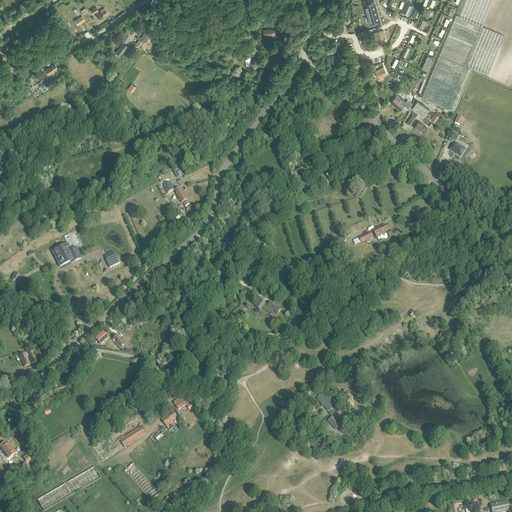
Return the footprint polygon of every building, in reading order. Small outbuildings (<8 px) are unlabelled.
[(369,5),(365,6),(370,24),(374,22),(376,27),(381,25),(380,21),(379,21),(374,7),(376,7),(373,0),(368,0),(369,5)] [(482,26),(493,0),(464,0),(458,16),(456,15),(422,98),(451,111),(469,69),(465,68),(466,65),(487,74),(503,35),(482,26)] [(405,9),(404,12),(409,15),(413,7),(407,4),(406,7),(407,8),(406,10),(405,9)] [(105,17),(104,16),(108,13),(104,8),(99,12),(98,11),(96,12),(97,14),(96,15),(100,20),(105,17)] [(85,20),(82,16),(75,20),(78,25),(85,20)] [(385,42),(383,37),(386,37),(384,30),(373,33),(375,40),(379,39),(380,43),(385,42)] [(123,43),(123,42),(124,43),(129,36),(128,36),(129,35),(125,32),(125,33),(124,32),(118,40),(123,43)] [(141,39),(145,42),(150,36),(146,33),(141,39)] [(363,41),(365,49),(371,47),(369,39),(363,41)] [(123,52),(124,53),(128,47),(123,43),(116,53),(120,56),(123,52)] [(53,70),(52,68),(55,66),(53,62),(43,68),(47,73),(53,70)] [(375,71),(379,78),(387,74),(384,67),(375,71)] [(397,68),(394,76),(400,79),(403,70),(397,68)] [(47,88),(54,84),(51,79),(44,84),(47,88)] [(132,92),(136,87),(131,84),(127,89),(132,92)] [(396,97),(392,102),(400,110),(405,106),(408,109),(412,104),(408,101),(407,103),(404,100),(402,102),(396,97)] [(424,117),(429,110),(417,101),(412,109),(424,117)] [(410,126),(416,116),(413,114),(406,124),(410,126)] [(420,129),(424,132),(428,127),(424,125),(424,124),(419,120),(414,128),(419,131),(420,129)] [(454,133),(448,141),(452,143),(457,135),(454,133)] [(461,156),(465,149),(454,142),(450,149),(461,156)] [(477,157),(474,152),(469,156),(472,161),(477,157)] [(174,190),(170,182),(163,186),(167,193),(174,190)] [(183,203),(185,207),(189,204),(180,188),(175,191),(182,203),(183,203)] [(351,195),(348,188),(343,190),(345,197),(351,195)] [(388,231),(385,225),(373,230),(376,238),(386,234),(385,232),(388,231)] [(355,245),(361,243),(366,241),(366,243),(368,242),(368,243),(371,241),(370,239),(373,238),(371,232),(359,238),(353,241),(355,245)] [(341,239),(342,240),(339,241),(341,244),(351,237),(348,235),(344,238),(343,237),(341,239)] [(59,264),(74,257),(75,258),(81,256),(76,246),(70,248),(67,241),(52,248),(59,264)] [(119,263),(115,255),(106,260),(109,268),(119,263)] [(261,310),(265,304),(260,301),(256,307),(261,310)] [(273,311),(277,314),(280,310),(270,303),(268,306),(266,305),(265,307),(272,313),(273,311)] [(240,317),(246,309),(241,305),(235,313),(240,317)] [(496,325),(487,330),(490,335),(501,329),(500,326),(497,327),(496,325)] [(102,332),(95,339),(100,344),(107,338),(102,332)] [(117,335),(113,339),(116,343),(115,344),(119,349),(120,348),(125,344),(117,335)] [(19,356),(24,367),(29,365),(27,360),(28,360),(26,353),(19,356)] [(142,406),(149,401),(142,392),(136,396),(142,406)] [(322,394),(316,399),(327,411),(333,406),(330,404),(331,403),(329,401),(330,400),(328,396),(326,398),(322,394)] [(186,406),(188,404),(184,396),(173,403),(175,406),(178,410),(186,406)] [(164,417),(161,419),(167,429),(173,425),(172,423),(173,421),(172,420),(174,419),(176,418),(176,417),(173,413),(166,418),(164,417)] [(333,417),(328,421),(334,429),(336,431),(341,426),(339,424),(333,417)] [(135,419),(93,447),(103,462),(145,434),(135,419)] [(171,435),(178,430),(175,426),(168,431),(171,435)] [(156,445),(159,442),(159,443),(169,434),(164,427),(159,431),(158,430),(152,435),(153,436),(150,438),(156,445)] [(5,442),(0,445),(0,447),(8,459),(16,453),(9,443),(8,444),(7,445),(5,442)] [(31,462),(26,455),(23,457),(28,464),(31,462)] [(124,472),(151,502),(160,494),(133,464),(124,472)] [(73,472),(68,466),(61,472),(66,478),(73,472)] [(44,511),(101,479),(95,467),(37,500),(44,511)] [(504,511),(509,511),(507,502),(491,505),(492,511),(504,511)]
